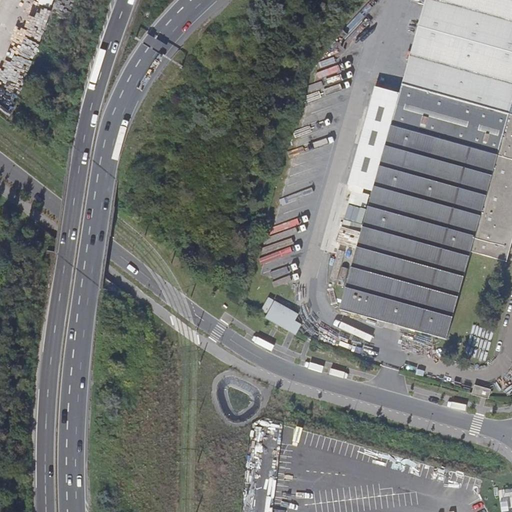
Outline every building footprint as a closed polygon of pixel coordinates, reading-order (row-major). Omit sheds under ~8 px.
[(366,214),(364,220),(361,231),(343,226),(338,242),(356,248),(339,309),(447,338),(472,251),(507,260),(511,242),(511,0),(425,0),(400,91),(375,85),(348,183),(349,183),(364,187),(372,190),(366,214)] [(351,190),(362,193),(364,187),(349,183),(347,189),(351,190)] [(362,193),(351,190),(348,200),(364,205),(367,195),(362,193)] [(343,214),(364,220),(366,214),(345,208),(343,214)] [(275,300),(265,317),(296,335),(302,324),(295,320),(299,314),(275,300)] [(474,384),(472,394),(489,398),(492,389),(474,384)]
